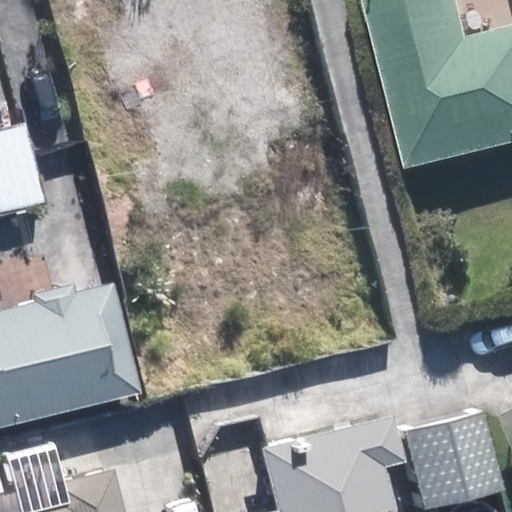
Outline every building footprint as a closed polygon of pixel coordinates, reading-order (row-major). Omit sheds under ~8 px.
[(97,0),(106,78),(119,76),(123,109),(99,111),(106,173),(182,164),(176,110),(274,99),(262,0),(97,0)] [(511,23),(478,32),(469,0),(377,0),(419,166),(511,142),(511,23)] [(18,121),(0,125),(0,203),(0,204),(36,196),(18,121)] [(282,233),(353,219),(336,135),(220,159),(244,274),(288,266),(282,233)] [(0,417),(134,384),(106,274),(0,301),(0,417)] [(498,483),(480,404),(399,423),(418,502),(498,483)] [(385,406),(254,439),(270,501),(236,509),(236,511),(389,511),(376,459),(397,453),(385,406)] [(48,476),(53,496),(6,508),(6,511),(120,511),(107,461),(48,476)]
